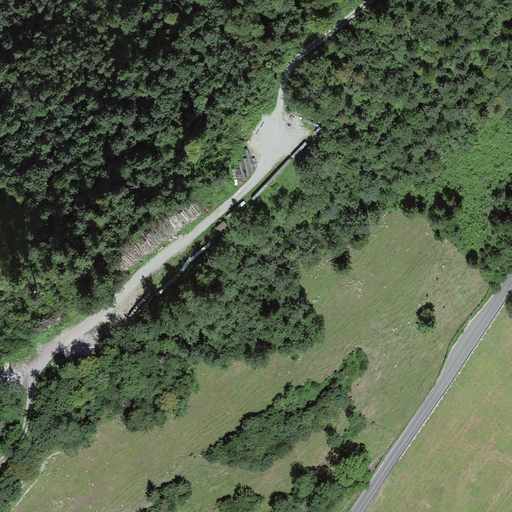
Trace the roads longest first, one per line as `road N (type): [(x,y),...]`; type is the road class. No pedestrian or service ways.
road 1 (track): [(28,412),(44,360),(247,189),(265,166),(291,65),(369,0)]
road 2 (tertiary): [(511,277),(358,511)]
